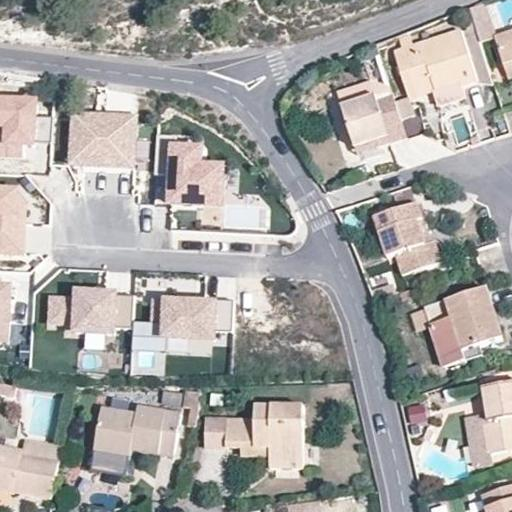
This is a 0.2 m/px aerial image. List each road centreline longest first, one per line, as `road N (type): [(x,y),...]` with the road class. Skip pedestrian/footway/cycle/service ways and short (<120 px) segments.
road 1 (residential): [(339,263),(374,359),(403,511)]
road 2 (residential): [(339,263),(119,258),(99,234)]
road 3 (residential): [(0,57),(233,94)]
road 4 (residential): [(233,94),(449,0)]
road 5 (residential): [(233,94),(292,174),(339,263)]
